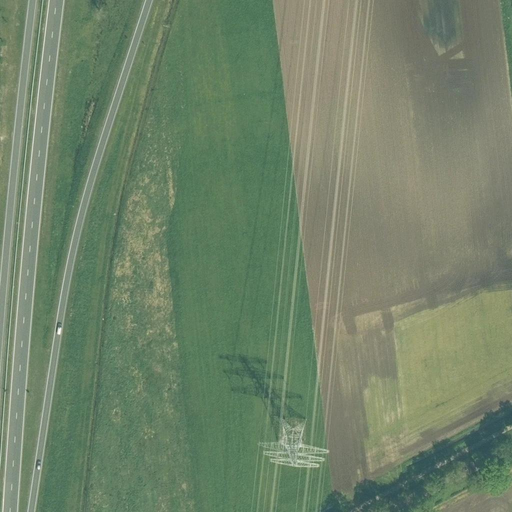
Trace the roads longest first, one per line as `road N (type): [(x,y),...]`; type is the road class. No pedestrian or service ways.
road 1 (trunk): [(31,511),(70,259),(148,0)]
road 2 (trunk): [(9,511),(56,0)]
road 3 (trunk): [(32,0),(0,321)]
road 4 (tertiary): [(388,511),(511,446)]
